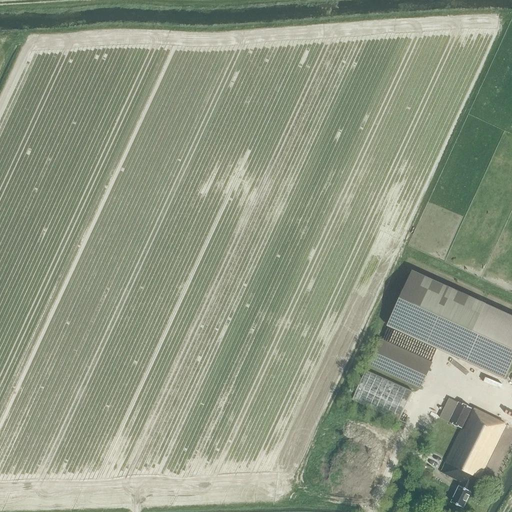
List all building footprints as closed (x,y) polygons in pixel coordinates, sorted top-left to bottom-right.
[(511,316),(414,271),(401,299),(389,326),(505,380),(511,363),(511,316)] [(433,363),(380,339),(374,352),(368,365),(421,389),(427,376),(433,363)] [(352,400),(399,421),(412,391),(366,370),(352,400)] [(479,482),(506,426),(459,402),(449,422),(462,429),(440,472),(461,482),(451,502),(463,508),(471,492),(476,481),(479,482)] [(365,486),(367,477),(348,474),(347,482),(365,486)]
